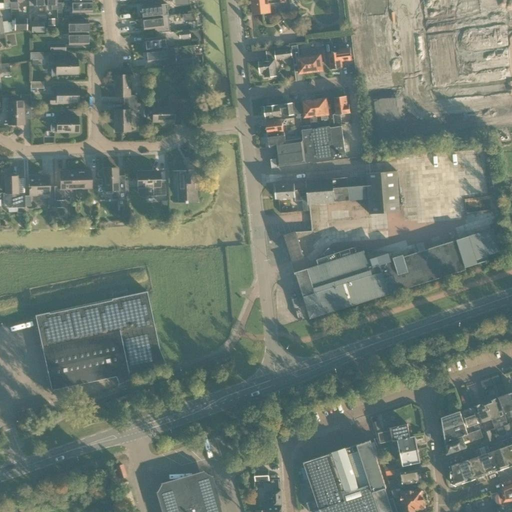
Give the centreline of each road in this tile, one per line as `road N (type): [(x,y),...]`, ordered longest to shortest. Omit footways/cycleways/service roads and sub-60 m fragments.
road 1 (primary): [(275,375),(30,464)]
road 2 (primary): [(30,464),(279,387)]
road 3 (unclassified): [(275,375),(245,122)]
road 4 (residential): [(291,511),(287,456),(296,436),(423,389)]
road 5 (residential): [(403,0),(417,106),(511,97)]
road 6 (residential): [(97,146),(95,72),(113,53),(107,0)]
road 7 (residential): [(97,146),(161,144),(193,128),(245,122)]
road 8 (primary): [(279,387),(405,333)]
road 9 (primary): [(405,333),(275,375)]
